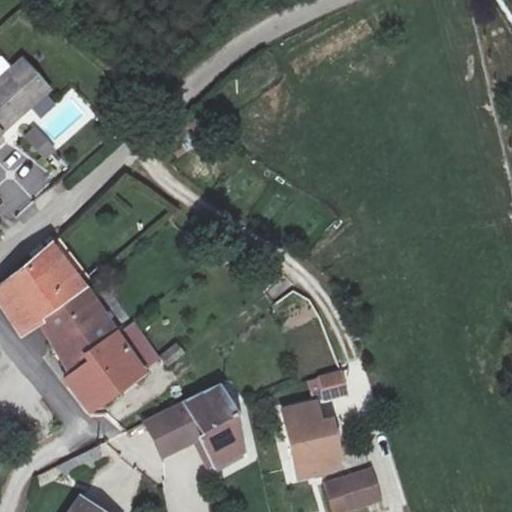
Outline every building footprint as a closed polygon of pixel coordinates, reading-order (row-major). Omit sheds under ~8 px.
[(0,134),(46,95),(19,64),(0,80),(0,141),(1,140),(0,138),(0,134)] [(34,128),(22,139),(44,162),(56,150),(34,128)] [(0,303),(19,333),(37,319),(79,288),(48,243),(0,283),(0,303)] [(79,288),(37,319),(67,369),(113,337),(79,288)] [(113,337),(67,369),(70,375),(62,381),(86,412),(138,374),(113,337)] [(176,344),(161,353),(168,365),(184,356),(176,344)] [(339,374),(307,383),(311,402),(344,393),(339,374)] [(185,404),(201,440),(213,465),(245,452),(234,415),(217,388),(185,404)] [(330,422),(319,424),(314,403),(280,411),(297,482),(331,474),(339,461),(330,422)] [(161,457),(201,440),(185,404),(145,424),(161,457)] [(322,487),(329,508),(330,511),(353,511),(381,503),(379,496),(370,471),(322,487)]
